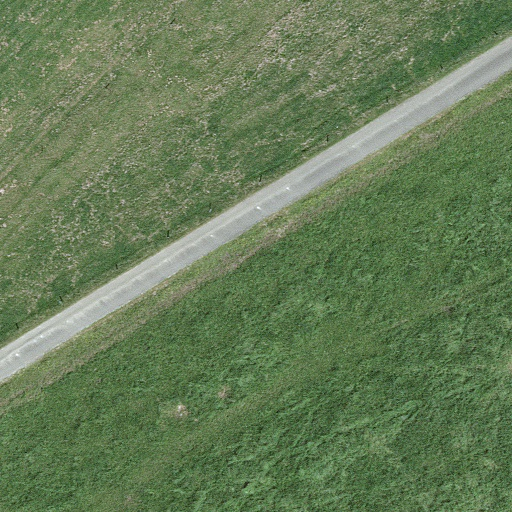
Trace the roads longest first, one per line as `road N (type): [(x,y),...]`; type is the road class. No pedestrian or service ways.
road 1 (unclassified): [(511,55),(0,370)]
road 2 (track): [(0,171),(169,0)]
